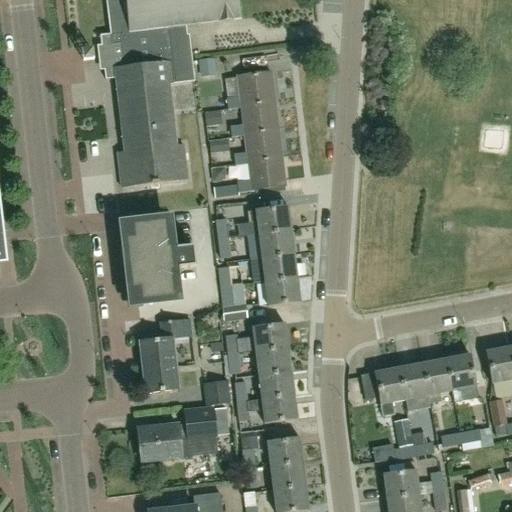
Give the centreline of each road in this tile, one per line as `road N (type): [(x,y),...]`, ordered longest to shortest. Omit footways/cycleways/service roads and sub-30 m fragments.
road 1 (unclassified): [(335,337),(356,0)]
road 2 (residential): [(68,415),(125,409),(108,224),(47,230)]
road 3 (tertiary): [(47,230),(19,0)]
road 4 (residential): [(335,337),(511,304)]
road 5 (unclassified): [(344,511),(335,337)]
